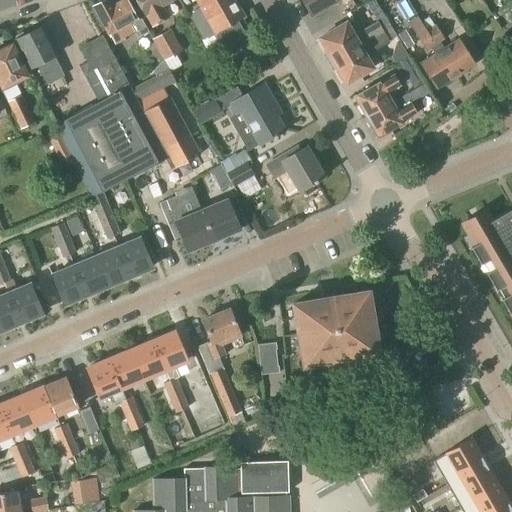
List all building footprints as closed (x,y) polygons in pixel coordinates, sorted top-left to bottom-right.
[(123,0),(112,6),(108,0),(104,0),(91,7),(107,35),(108,34),(114,45),(134,34),(128,24),(135,20),(124,0),(123,0)] [(169,18),(162,6),(172,0),(134,0),(144,16),(145,16),(151,27),(169,18)] [(242,18),(234,4),(232,0),(195,0),(197,4),(185,11),(202,40),(213,34),(222,49),(246,36),(237,21),(242,18)] [(299,0),(311,19),(341,2),(340,0),(299,0)] [(391,27),(390,27),(373,0),(372,0),(364,5),(375,22),(360,31),(359,28),(350,33),(345,24),(319,38),(333,61),(391,27)] [(56,55),(42,27),(24,36),(21,34),(15,37),(15,40),(13,41),(27,70),(35,66),(46,86),(64,76),(53,56),(56,55)] [(391,27),(333,61),(346,83),(371,69),(365,59),(376,53),(375,50),(389,42),(388,42),(397,38),(391,27)] [(54,126),(58,133),(74,164),(91,197),(102,192),(164,160),(170,170),(205,152),(175,95),(174,95),(169,85),(137,102),(130,89),(102,36),(78,48),(86,62),(83,74),(98,102),(54,126)] [(454,77),(473,65),(457,39),(438,52),(454,77)] [(8,47),(6,45),(0,48),(0,89),(0,90),(1,90),(7,102),(20,130),(34,123),(15,83),(26,78),(10,46),(8,47)] [(435,89),(454,77),(438,52),(419,64),(435,89)] [(130,89),(137,102),(169,85),(174,82),(168,69),(130,89)] [(392,102),(387,94),(400,86),(393,75),(380,82),(380,83),(354,98),(365,118),(392,102)] [(227,106),(232,115),(240,111),(259,145),(283,131),(268,104),(272,102),(263,85),(227,106)] [(199,124),(207,120),(221,113),(214,99),(192,110),(199,124)] [(392,102),(365,118),(377,138),(404,123),(403,122),(417,114),(410,102),(396,110),(392,102)] [(300,152),(297,146),(264,165),(273,180),(287,172),(299,192),(302,190),(304,192),(311,188),(310,185),(322,179),(305,149),(300,152)] [(224,173),(249,159),(244,151),(220,165),(224,173)] [(224,173),(227,179),(231,186),(232,185),(233,187),(254,176),(247,163),(250,161),(249,159),(224,173)] [(224,173),(220,165),(208,171),(220,192),(231,186),(227,179),(224,173)] [(102,192),(91,197),(89,198),(97,219),(111,213),(102,192)] [(213,243),(200,212),(185,218),(176,196),(158,204),(173,240),(181,237),(187,253),(213,243)] [(200,212),(213,243),(239,232),(226,201),(200,212)] [(511,209),(492,221),(485,211),(462,225),(474,246),(470,248),(480,265),(490,259),(495,268),(486,274),(496,291),(505,285),(511,294),(501,300),(511,317),(511,316),(511,209)] [(97,219),(100,226),(106,240),(120,234),(114,220),(111,213),(97,219)] [(50,228),(56,243),(69,238),(63,223),(50,228)] [(76,253),(69,238),(56,243),(62,259),(76,253)] [(117,249),(129,277),(152,268),(140,240),(117,249)] [(107,287),(129,277),(117,249),(95,259),(107,287)] [(85,296),(107,287),(95,259),(73,268),(85,296)] [(0,285),(10,281),(4,266),(0,267),(0,285)] [(62,306),(85,296),(73,268),(50,278),(62,306)] [(20,324),(43,314),(30,285),(7,294),(20,324)] [(380,370),(377,354),(367,293),(292,305),(302,366),(323,363),(325,373),(329,373),(330,379),(354,374),(380,370)] [(0,332),(20,324),(7,294),(0,297),(0,332)] [(237,333),(228,311),(201,323),(209,342),(196,347),(208,375),(209,375),(232,428),(245,423),(240,412),(241,412),(222,369),(223,369),(219,358),(226,356),(222,346),(241,338),(239,332),(237,333)] [(152,342),(163,371),(186,361),(184,357),(174,333),(152,342)] [(130,352),(142,380),(163,371),(152,342),(130,352)] [(260,376),(279,373),(275,343),(257,345),(260,376)] [(130,352),(108,361),(120,389),(142,380),(130,352)] [(120,389),(108,361),(85,370),(90,381),(97,397),(97,398),(108,394),(114,406),(119,404),(125,419),(131,416),(130,414),(137,410),(132,397),(124,400),(120,389)] [(54,416),(77,407),(65,378),(42,387),(54,416)] [(175,397),(182,394),(176,378),(175,378),(169,380),(162,383),(167,397),(174,394),(175,397)] [(32,425),(54,416),(42,387),(20,397),(32,425)] [(174,413),(188,407),(182,394),(175,397),(174,394),(167,397),(174,413)] [(0,410),(10,435),(32,425),(20,397),(0,405),(0,410)] [(256,402),(243,407),(246,415),(259,410),(256,402)] [(0,438),(10,435),(0,410),(0,438)] [(131,416),(125,419),(130,432),(144,426),(137,410),(130,414),(131,416)] [(52,430),(58,443),(65,441),(66,443),(73,440),(66,424),(52,430)] [(471,437),(432,460),(446,484),(485,462),(471,437)] [(65,441),(58,443),(65,460),(78,454),(73,440),(66,443),(65,441)] [(15,465),(22,462),(21,459),(28,456),(22,443),(8,448),(13,460),(15,465)] [(426,458),(419,446),(396,459),(409,480),(434,466),(429,457),(426,458)] [(15,465),(21,478),(34,472),(28,456),(21,459),(22,462),(15,465)] [(401,468),(396,459),(389,463),(394,472),(401,468)] [(288,494),(287,462),(239,463),(240,470),(236,470),(236,467),(203,468),(203,469),(183,469),(183,479),(152,480),(152,511),(132,511),(288,511),(288,498),(286,498),(285,494),(288,494)] [(459,508),(498,486),(485,462),(446,484),(459,508)] [(498,486),(459,508),(461,511),(505,511),(511,509),(498,486)] [(420,490),(410,496),(414,502),(424,496),(420,490)] [(0,511),(19,511),(16,491),(0,493),(0,511)] [(46,497),(29,500),(31,511),(46,511),(48,511),(46,497)]
